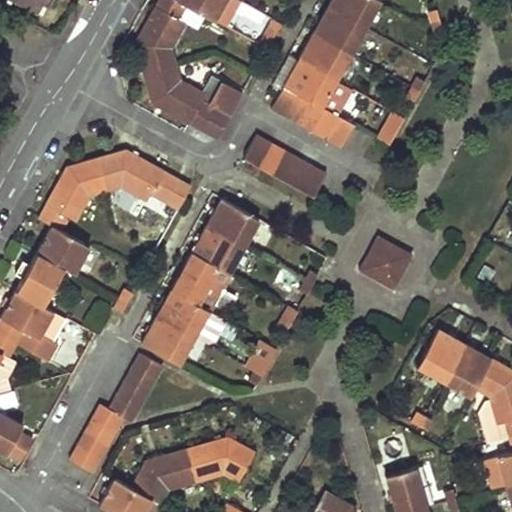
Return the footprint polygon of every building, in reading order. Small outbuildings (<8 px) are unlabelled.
[(9,0),(36,14),(43,0),(9,0)] [(162,0),(139,43),(156,102),(207,130),(220,107),(233,114),(246,91),(215,74),(206,90),(185,79),(176,48),(190,23),(183,19),(191,5),(217,20),(228,0),(162,0)] [(334,0),(275,108),(345,146),(358,123),(341,113),(355,88),(341,79),(383,0),(334,0)] [(432,11),(438,32),(446,30),(440,9),(432,11)] [(268,35),(275,39),(281,29),(273,25),(268,35)] [(421,75),(410,95),(418,100),(429,80),(421,75)] [(233,114),(220,107),(207,130),(221,138),(234,115),(233,114)] [(399,133),(408,117),(398,112),(389,128),(399,133)] [(394,143),(399,133),(389,128),(384,137),(394,143)] [(275,142),(262,165),(276,172),(289,149),(275,142)] [(182,208),(195,185),(130,149),(71,166),(42,217),(55,224),(34,264),(27,276),(0,324),(0,447),(24,461),(37,438),(23,430),(27,424),(2,409),(0,403),(0,363),(6,353),(12,356),(28,329),(42,337),(57,310),(47,304),(68,266),(78,272),(93,245),(66,229),(73,216),(79,220),(93,195),(126,185),(151,199),(154,193),(168,200),(182,208)] [(289,149),(276,172),(290,180),(303,157),(289,149)] [(303,157),(290,180),(303,188),(316,164),(303,157)] [(316,164),(303,188),(318,196),(330,173),(316,164)] [(226,198),(145,342),(183,363),(213,309),(203,303),(223,266),(234,272),(263,218),(226,198)] [(382,235),(363,269),(398,288),(417,254),(382,235)] [(19,272),(27,276),(34,264),(26,259),(19,272)] [(314,269),(303,288),(311,292),(322,273),(314,269)] [(128,287),(118,306),(126,311),(136,291),(128,287)] [(287,318),(281,328),(289,333),(294,323),(287,318)] [(511,366),(442,328),(421,365),(475,395),(479,387),(494,395),(494,397),(489,399),(477,408),(483,428),(497,424),(498,428),(484,432),(487,443),(511,435),(511,451),(501,455),(511,491),(511,366)] [(144,352),(136,367),(159,379),(167,365),(144,352)] [(264,360),(253,379),(261,384),(272,364),(264,360)] [(136,367),(128,380),(152,393),(159,379),(136,367)] [(128,380),(121,394),(144,407),(152,393),(128,380)] [(121,394),(113,408),(127,416),(136,421),(144,407),(121,394)] [(104,403),(96,417),(120,430),(127,416),(113,408),(104,403)] [(421,411),(416,421),(431,429),(437,419),(421,411)] [(96,417),(89,431),(112,444),(120,430),(96,417)] [(81,445),(104,458),(112,444),(89,431),(81,445)] [(118,476),(103,504),(117,511),(148,511),(156,498),(164,503),(173,488),(228,472),(243,481),(259,451),(232,436),(150,459),(135,486),(118,476)] [(81,445),(73,459),(97,472),(104,458),(81,445)] [(389,474),(400,511),(432,511),(419,466),(389,474)] [(448,491),(454,511),(463,509),(457,488),(448,491)] [(358,511),(356,504),(329,489),(316,511),(358,511)] [(247,511),(230,502),(224,511),(247,511)]
